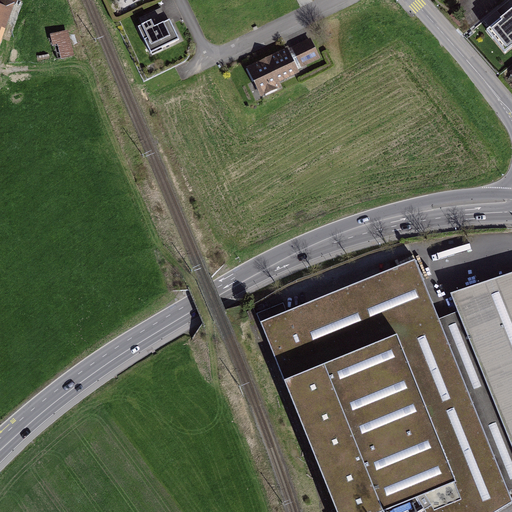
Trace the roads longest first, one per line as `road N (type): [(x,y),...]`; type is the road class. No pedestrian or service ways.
road 1 (tertiary): [(0,451),(117,353),(237,282),(390,217),(511,200)]
road 2 (residential): [(180,0),(203,46),(220,53),(333,0)]
road 3 (residential): [(511,116),(413,0)]
